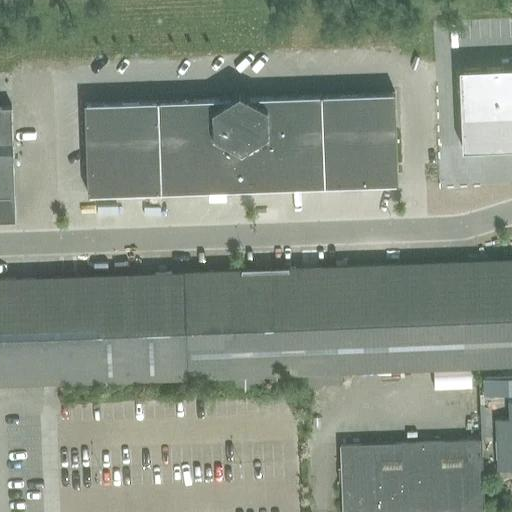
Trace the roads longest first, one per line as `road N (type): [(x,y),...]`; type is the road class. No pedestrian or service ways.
road 1 (unclassified): [(0,245),(456,229),(511,213)]
road 2 (unknown): [(303,511),(290,427),(98,431)]
